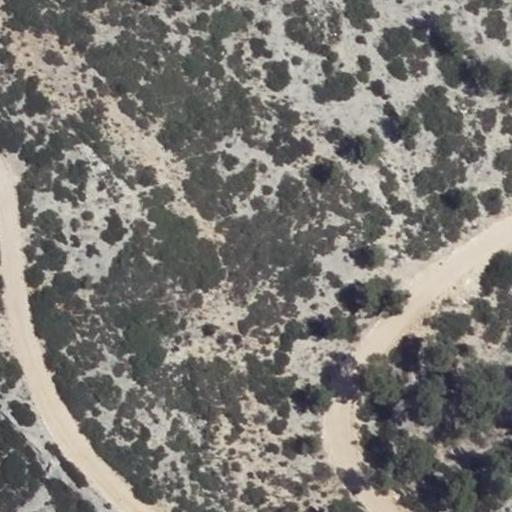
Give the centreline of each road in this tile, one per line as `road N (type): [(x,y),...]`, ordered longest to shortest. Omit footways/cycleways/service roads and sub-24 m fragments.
road 1 (track): [(511,225),(394,319),(338,376),(330,423),(341,464),(385,511)]
road 2 (track): [(140,511),(90,474),(48,409),(25,352),(0,207)]
